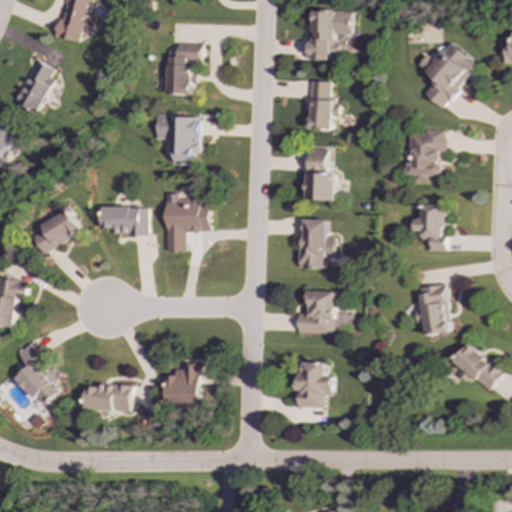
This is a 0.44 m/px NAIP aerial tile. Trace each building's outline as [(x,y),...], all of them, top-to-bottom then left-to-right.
[(80,42),(84,25),(93,27),(96,17),(89,15),(93,0),(67,0),(58,37),(80,42)] [(310,60),(331,60),(331,54),(337,54),(338,35),(352,35),(352,12),(312,10),(310,60)] [(511,42),(501,42),(500,62),(511,62),(511,42)] [(425,94),(443,108),(478,64),(451,43),(445,50),(438,44),(420,66),(436,79),(425,94)] [(203,45),(180,44),(180,51),(169,51),(168,94),(194,95),(195,63),(202,64),(203,45)] [(54,69),(37,60),(17,101),(39,112),(55,80),(50,78),(54,69)] [(332,82),(312,81),(309,129),(333,130),(333,117),(340,117),(341,102),(330,102),(332,82)] [(157,139),(173,139),(173,164),(194,164),(194,153),(200,153),(200,117),(157,116),(157,139)] [(0,121),(0,159),(19,135),(1,120),(0,121)] [(409,131),(409,153),(413,153),(412,163),(408,163),(408,175),(416,175),(416,182),(433,183),(433,176),(441,176),(442,151),(446,151),(446,132),(409,131)] [(308,200),(336,201),(337,174),(331,174),(331,147),(308,147),(308,200)] [(212,231),(211,203),(202,203),(202,198),(179,199),(179,193),(167,194),(168,251),(187,251),(186,232),(212,231)] [(447,251),(447,205),(423,204),(423,218),(416,218),(415,231),(423,231),(422,239),(431,239),(431,251),(447,251)] [(149,207),(105,207),(105,229),(115,229),(115,235),(149,235),(149,207)] [(33,233),(45,254),(83,231),(71,210),(33,233)] [(327,268),(328,257),(336,258),(337,237),(329,237),(329,220),(303,219),(302,268),(327,268)] [(0,324),(15,327),(19,299),(27,300),(29,282),(0,277),(0,324)] [(423,288),(425,310),(419,311),(420,322),(428,322),(429,335),(453,332),(448,285),(423,288)] [(300,332),(336,333),(338,291),(310,291),(309,313),(301,313),(300,332)] [(495,360),(493,362),(470,344),(456,362),(464,369),(460,374),(469,382),(474,376),(492,390),(508,370),(495,360)] [(61,390),(52,381),(59,376),(30,345),(18,355),(29,368),(18,378),(43,406),(61,390)] [(299,407),(326,408),(326,396),(334,396),(335,376),(327,376),(327,362),(300,361),(299,407)] [(200,410),(201,363),(181,363),(181,376),(166,375),(166,405),(185,406),(185,410),(200,410)] [(85,409),(132,412),(133,387),(87,384),(85,409)]
